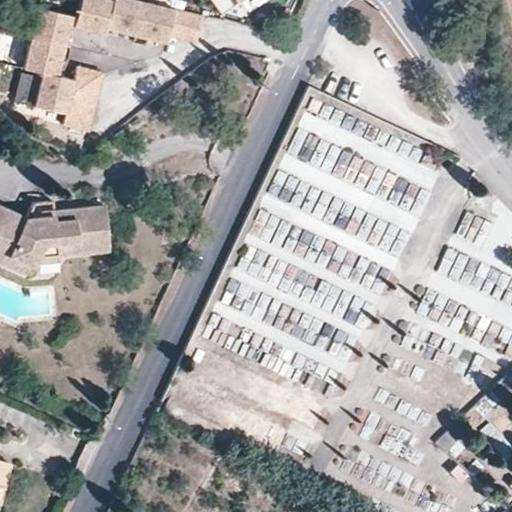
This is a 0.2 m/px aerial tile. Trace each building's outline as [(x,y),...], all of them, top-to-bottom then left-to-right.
[(103,24),(109,0),(76,0),(71,22),(102,30),(103,24)] [(134,32),(141,0),(109,0),(103,24),(134,32)] [(164,39),(166,32),(172,6),(148,0),(141,0),(134,32),(164,39)] [(61,42),(69,11),(35,3),(28,33),(61,42)] [(194,39),(201,12),(172,6),(166,32),(194,39)] [(54,72),(61,42),(28,33),(20,64),(40,68),(54,72)] [(71,76),(63,109),(60,121),(87,128),(101,69),(75,63),(71,76)] [(40,68),(38,74),(31,101),(63,109),(71,76),(54,72),(40,68)] [(31,101),(38,74),(19,69),(12,97),(31,101)] [(105,223),(102,201),(51,206),(52,211),(22,213),(0,203),(0,250),(5,253),(2,258),(26,269),(32,256),(40,238),(55,237),(56,249),(96,245),(94,224),(105,223)] [(107,244),(105,223),(94,224),(96,245),(107,244)] [(56,249),(55,237),(40,238),(32,256),(57,254),(56,249)] [(492,389),(466,405),(475,420),(501,404),(492,389)] [(0,490),(8,461),(0,458),(0,490)]
